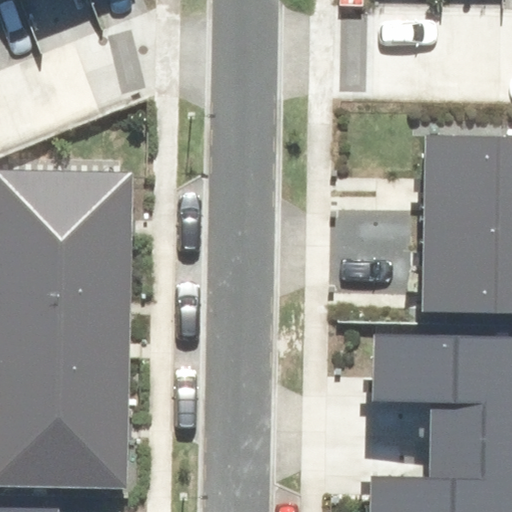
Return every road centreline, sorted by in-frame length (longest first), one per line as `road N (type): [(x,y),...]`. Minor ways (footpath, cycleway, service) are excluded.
road 1 (residential): [(232,511),(244,40)]
road 2 (residential): [(244,40),(511,40)]
road 3 (residential): [(0,112),(171,50),(244,40)]
